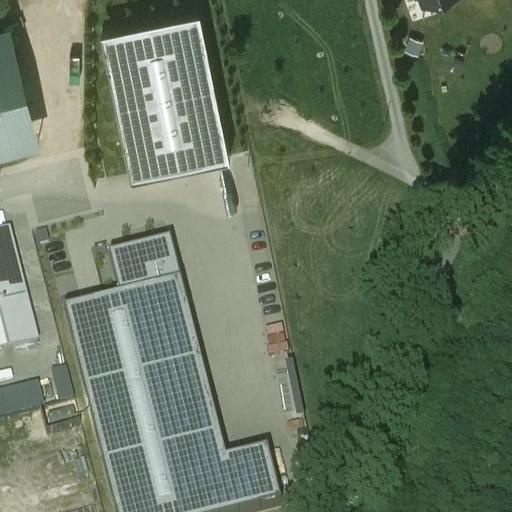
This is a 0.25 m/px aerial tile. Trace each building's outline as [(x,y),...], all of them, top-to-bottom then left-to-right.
[(197,13),(102,35),(134,172),(229,150),(197,13)] [(0,147),(39,138),(11,22),(0,24),(0,147)] [(7,239),(0,240),(0,357),(38,347),(7,239)] [(110,262),(120,302),(162,292),(163,292),(182,287),(171,246),(110,262)] [(182,287),(163,292),(218,511),(266,511),(283,508),(269,454),(227,465),(182,287)] [(120,302),(65,316),(114,511),(218,511),(163,292),(162,292),(120,302)]
